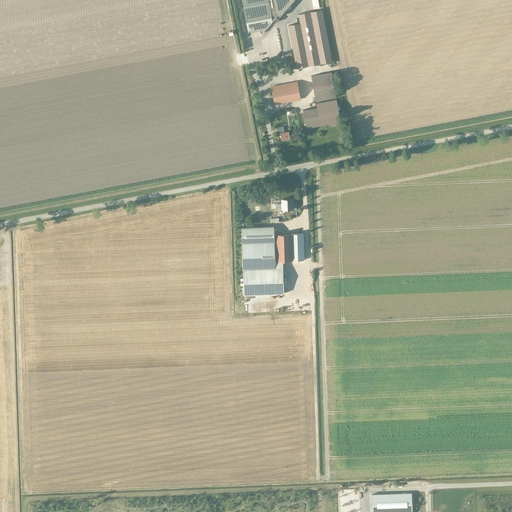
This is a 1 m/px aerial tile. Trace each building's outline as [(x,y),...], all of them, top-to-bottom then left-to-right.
[(241,0),(247,33),(259,30),(262,33),(272,22),(274,20),(277,22),(279,20),(276,17),(278,15),(279,17),(294,0),(241,0)] [(300,23),(288,25),(296,68),(332,61),(322,9),(298,14),(300,23)] [(331,72),(311,76),(316,101),(336,97),(331,72)] [(297,82),(271,87),(275,104),(301,99),(297,82)] [(340,122),(336,100),(336,99),(316,103),(317,107),(303,110),(306,128),(320,125),(340,122)] [(289,131),(284,132),(283,126),(277,127),(278,133),(280,133),(281,140),(290,139),(289,131)] [(292,203),(292,199),(282,199),(282,203),(277,204),(277,210),(296,209),(296,203),(292,203)] [(241,228),(242,244),(275,243),(274,235),(274,227),(241,228)] [(275,243),(242,244),(244,295),(284,294),(283,261),(304,260),(303,234),(274,235),(275,243)] [(372,511),(412,511),(412,493),(372,494),(372,511)]
